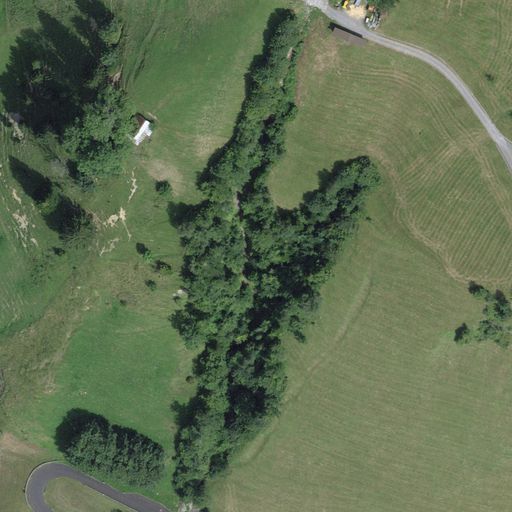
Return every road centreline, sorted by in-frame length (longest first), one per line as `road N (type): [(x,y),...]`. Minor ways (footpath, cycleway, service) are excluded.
road 1 (track): [(507,156),(454,81),(426,57),(310,0)]
road 2 (unclassified): [(159,511),(65,471),(48,472),(36,484),(44,511)]
road 3 (unknown): [(102,486),(94,471),(0,424)]
